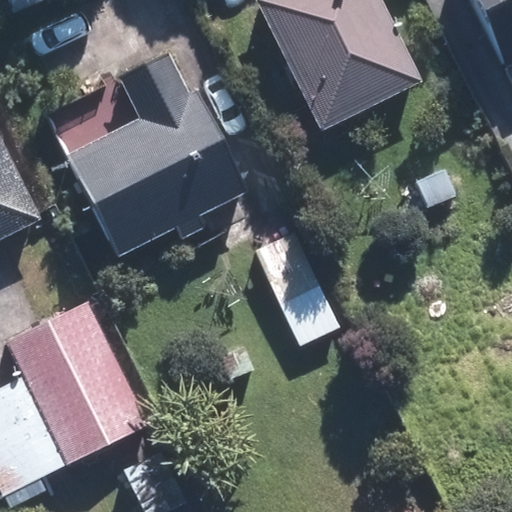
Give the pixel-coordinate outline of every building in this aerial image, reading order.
[(321,134),(423,85),(381,0),(258,0),(257,1),(321,134)] [(511,60),(511,0),(470,0),(503,66),(511,60)] [(188,99),(166,54),(117,77),(140,123),(67,159),(115,259),(246,194),(198,94),(188,99)] [(0,243),(41,223),(0,138),(0,243)] [(455,200),(444,168),(414,180),(425,209),(455,200)] [(339,329),(280,208),(240,227),(299,348),(339,329)] [(147,426),(85,303),(5,343),(24,380),(0,391),(0,498),(1,499),(147,426)] [(171,511),(176,510),(151,456),(122,470),(141,511),(171,511)]
